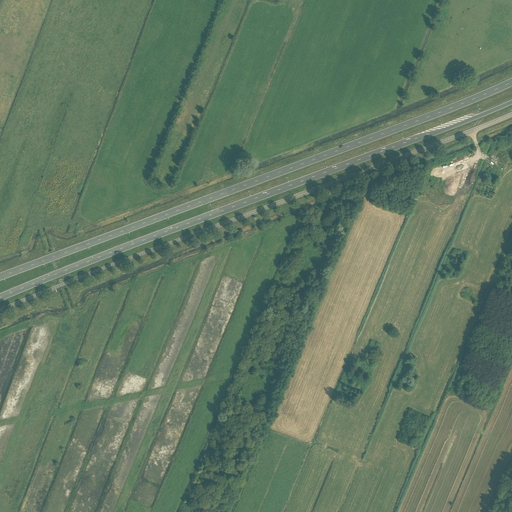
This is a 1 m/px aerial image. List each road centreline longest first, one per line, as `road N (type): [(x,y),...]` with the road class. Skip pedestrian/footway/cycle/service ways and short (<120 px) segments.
road 1 (secondary): [(0,297),(511,101)]
road 2 (secondary): [(511,81),(0,276)]
